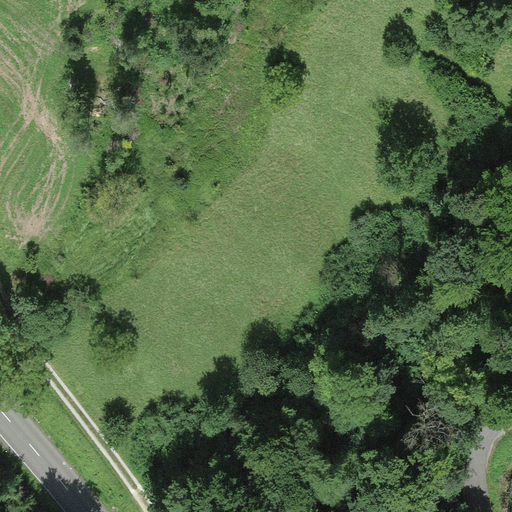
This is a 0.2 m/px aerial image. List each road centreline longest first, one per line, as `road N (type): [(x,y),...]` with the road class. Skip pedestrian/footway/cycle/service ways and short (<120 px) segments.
road 1 (track): [(0,303),(145,511)]
road 2 (tertiary): [(0,417),(79,511)]
